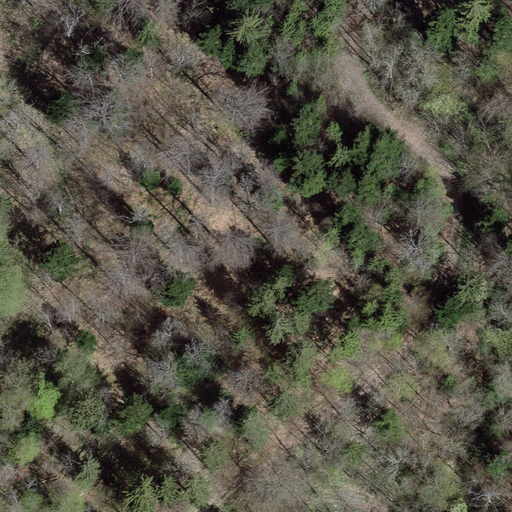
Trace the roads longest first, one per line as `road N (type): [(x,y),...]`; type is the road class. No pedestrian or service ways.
road 1 (track): [(205,511),(386,370),(428,319),(455,252),(460,206),(452,173),(360,78),(353,41),(363,0)]
road 2 (track): [(0,350),(65,291),(81,253),(58,154),(0,13)]
